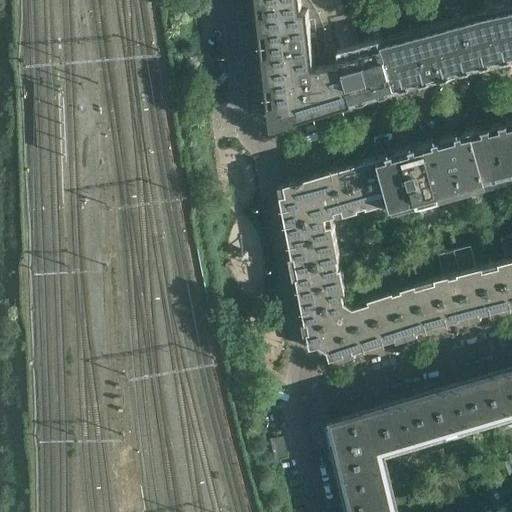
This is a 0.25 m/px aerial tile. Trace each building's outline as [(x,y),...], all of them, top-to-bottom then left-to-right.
[(354,99),(342,56),(314,59),(308,0),(304,1),(261,5),(273,117),(280,122),(353,100),(354,99)] [(511,7),(467,18),(383,40),(397,86),(458,70),(478,64),(499,59),(511,55),(511,7)] [(356,26),(351,10),(334,16),(338,31),(356,26)] [(397,86),(383,40),(382,37),(374,40),(375,45),(363,49),(376,93),(397,86)] [(376,93),(363,49),(350,52),(348,48),(340,50),(342,56),(354,99),(376,93)] [(511,173),(511,120),(495,124),(508,175),(511,173)] [(508,175),(495,124),(474,130),(487,180),(508,175)] [(487,180),(474,130),(451,136),(464,186),(487,180)] [(464,186),(451,136),(427,142),(440,192),(464,186)] [(440,192),(427,142),(404,148),(417,198),(440,192)] [(417,198),(404,148),(380,154),(392,198),(393,204),(417,198)] [(392,198),(380,154),(327,170),(339,211),(345,209),(345,212),(392,198)] [(339,211),(327,170),(280,183),(290,231),(334,222),(333,213),(339,211)] [(348,291),(341,256),(334,222),(290,231),(303,300),(345,291),(348,291)] [(511,303),(511,233),(502,236),(507,258),(492,261),(503,306),(511,303)] [(503,306),(492,261),(477,265),(472,244),(438,252),(444,273),(427,278),(439,322),(503,306)] [(439,322),(427,278),(410,283),(404,262),(370,273),(377,294),(362,299),(363,302),(376,342),(439,322)] [(376,342),(363,302),(355,304),(346,299),(345,291),(303,300),(312,344),(322,343),(329,347),(332,356),(376,342)] [(511,366),(481,375),(494,419),(511,413),(511,366)] [(494,419),(481,375),(428,391),(441,435),(463,428),(463,426),(471,424),(472,425),(494,419)] [(441,435),(428,391),(373,407),(386,451),(410,444),(410,442),(418,440),(418,441),(441,435)] [(386,451),(373,407),(329,420),(343,478),(387,468),(383,452),(386,451)] [(287,456),(282,435),(269,438),(274,459),(287,456)] [(397,511),(396,507),(394,508),(392,498),(394,498),(387,468),(343,478),(350,511),(397,511)]
